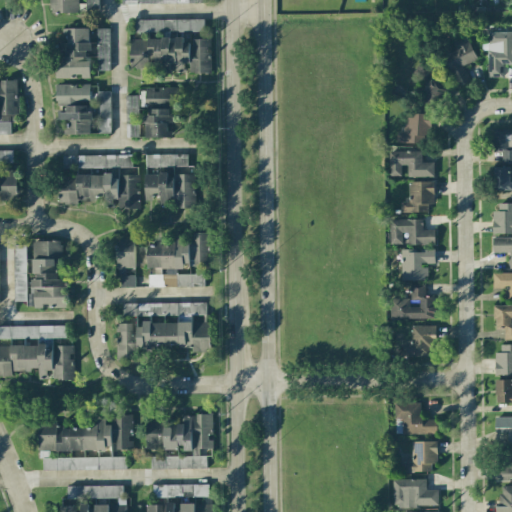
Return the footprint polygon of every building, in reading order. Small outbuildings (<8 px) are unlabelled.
[(51,0),(51,14),(79,13),(78,0),(51,0)] [(85,0),(85,7),(79,7),(79,10),(97,10),(97,0),(85,0)] [(204,19),(134,20),(134,32),(204,31),(204,19)] [(90,28),(64,28),(64,43),(55,43),(56,79),(89,78),(88,50),(90,50),(90,28)] [(109,28),(96,29),(97,71),(110,71),(109,28)] [(511,30),(487,32),(488,78),(503,77),(503,65),(511,64),(511,30)] [(463,66),(477,59),(465,35),(451,42),(455,51),(443,57),(458,87),(470,81),(463,66)] [(130,39),(131,71),(184,69),(183,64),(189,63),(190,73),(212,72),(210,40),(183,41),(183,37),(172,37),(172,38),(130,39)] [(0,134),(12,134),(11,115),(19,115),(18,80),(0,80),(0,134)] [(90,84),(55,85),(56,105),(66,105),(66,111),(57,111),(57,120),(64,120),(65,134),(91,134),(90,84)] [(180,87),(146,87),(146,105),(179,106),(180,87)] [(110,91),(97,91),(97,133),(110,133),(110,91)] [(138,135),(137,95),(126,96),(127,135),(138,135)] [(169,138),(169,123),(176,123),(177,109),(146,109),(145,137),(169,138)] [(405,132),(396,132),(396,142),(429,144),(430,113),(406,112),(405,132)] [(492,151),(501,150),(501,162),(511,161),(511,128),(492,128),(492,151)] [(0,162),(13,163),(12,150),(0,150),(0,162)] [(433,177),(434,162),(421,162),(421,151),(389,151),(389,176),(401,176),(401,165),(407,165),(407,177),(433,177)] [(145,155),(146,167),(187,166),(186,154),(145,155)] [(131,155),(62,156),(62,169),(131,167),(131,155)] [(493,190),(511,190),(511,167),(493,167),(493,190)] [(17,170),(0,169),(0,198),(17,199),(17,170)] [(196,208),(196,175),(167,175),(167,173),(145,173),(146,200),(158,199),(158,202),(177,202),(177,208),(196,208)] [(58,176),(59,205),(77,204),(76,202),(101,201),(102,208),(113,208),(113,201),(119,200),(119,209),(140,209),(139,175),(122,175),(122,179),(112,180),(112,174),(58,176)] [(434,181),(410,182),(410,201),(400,201),(400,212),(428,212),(428,204),(434,204),(434,181)] [(494,233),(511,233),(511,202),(494,202),(494,233)] [(422,219),(389,219),(389,245),(435,244),(434,229),(423,230),(422,219)] [(161,286),(203,287),(204,274),(183,273),(183,265),(209,266),(211,233),(190,232),(190,235),(169,234),(169,242),(148,241),(147,268),(162,268),(161,286)] [(511,268),(511,237),(493,237),(492,252),(508,252),(508,268),(511,268)] [(116,268),(134,268),(134,238),(116,239),(116,268)] [(64,307),(63,241),(33,241),(34,279),(29,279),(29,307),(64,307)] [(25,245),(13,245),(15,301),(27,301),(25,245)] [(400,249),(401,280),(427,279),(427,264),(435,264),(435,249),(400,249)] [(511,272),(492,272),(492,288),(506,288),(506,299),(511,298),(511,272)] [(135,287),(134,275),(120,275),(120,287),(135,287)] [(390,299),(390,319),(434,319),(434,296),(425,296),(425,284),(409,284),(410,299),(390,299)] [(206,302),(123,304),(124,316),(151,315),(151,322),(192,321),(192,315),(206,315),(206,302)] [(511,304),(494,305),(494,330),(503,329),(503,340),(511,339),(511,304)] [(209,321),(142,323),(142,326),(132,327),(132,323),(115,323),(116,359),(137,358),(136,348),(191,347),(192,352),(210,351),(209,321)] [(65,325),(0,326),(0,338),(65,338),(65,325)] [(433,325),(410,326),(411,340),(402,340),(402,357),(433,356),(433,325)] [(0,345),(0,375),(11,375),(11,371),(38,370),(38,379),(47,379),(46,370),(52,370),(52,380),(74,379),(73,345),(56,346),(56,350),(47,350),(46,344),(0,345)] [(495,375),(511,374),(511,344),(500,344),(500,352),(494,352),(495,375)] [(511,379),(496,380),(496,403),(511,402),(511,379)] [(402,434),(436,434),(436,419),(420,419),(420,403),(394,402),(394,419),(402,420),(402,434)] [(132,414),(113,415),(113,449),(133,449),(132,414)] [(146,421),(146,449),(183,449),(183,455),(150,455),(150,469),(206,469),(206,456),(212,456),(212,440),(212,414),(183,414),(183,421),(146,421)] [(38,421),(38,451),(112,450),(111,425),(105,425),(105,417),(93,417),(93,425),(57,426),(57,421),(38,421)] [(431,472),(431,463),(436,463),(437,442),(412,441),(412,461),(404,461),(403,471),(431,472)] [(125,457),(42,458),(43,470),(126,469),(125,457)] [(511,459),(511,464),(495,464),(495,480),(511,480),(511,459)] [(426,479),(392,480),(392,507),(438,506),(438,489),(426,490),(426,479)] [(152,496),(208,497),(208,485),(152,484),(152,496)] [(67,499),(122,498),(122,485),(66,486),(67,499)] [(511,511),(511,485),(497,486),(498,511),(511,511)] [(107,511),(108,506),(88,506),(88,503),(81,504),(81,511),(76,511),(76,505),(60,506),(59,511),(107,511)] [(212,511),(212,503),(177,503),(177,504),(146,504),(145,511),(212,511)]
